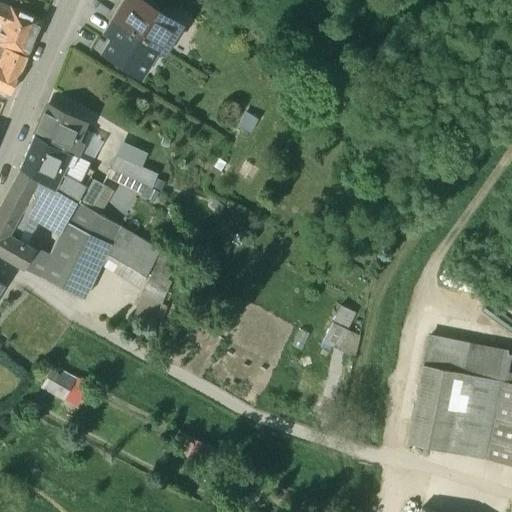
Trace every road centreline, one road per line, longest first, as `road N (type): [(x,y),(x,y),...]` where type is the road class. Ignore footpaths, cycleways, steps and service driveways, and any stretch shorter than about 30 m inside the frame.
road 1 (track): [(380,459),(412,307),(511,165)]
road 2 (secondary): [(72,0),(0,169)]
